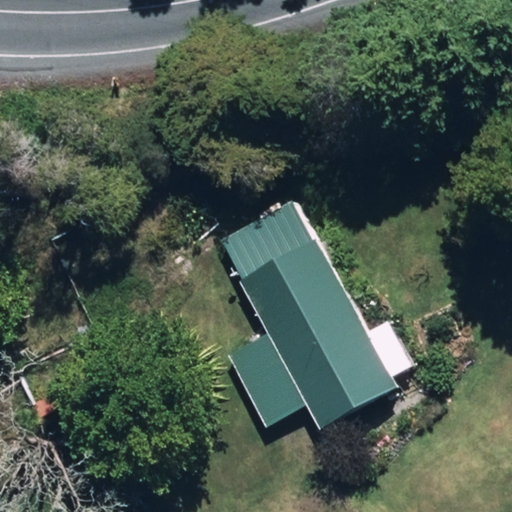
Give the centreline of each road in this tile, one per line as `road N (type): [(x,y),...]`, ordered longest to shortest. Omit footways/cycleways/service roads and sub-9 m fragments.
road 1 (unknown): [(239,423),(336,474),(402,496),(510,511)]
road 2 (secondary): [(0,14),(54,17),(182,0)]
